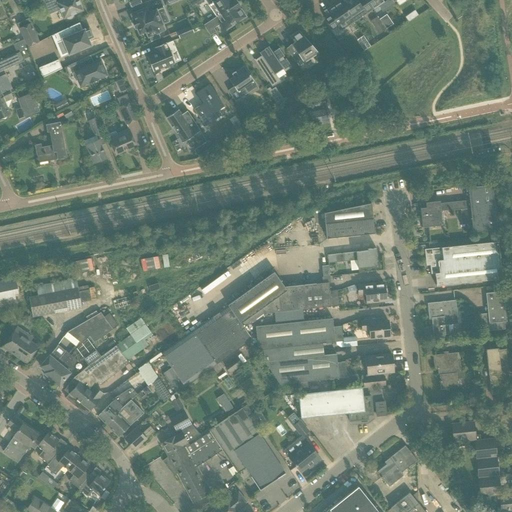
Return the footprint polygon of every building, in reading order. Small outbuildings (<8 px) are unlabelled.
[(44,0),(49,14),(60,9),(64,18),(65,18),(66,18),(67,19),(68,19),(69,19),(70,19),(71,19),(72,19),(72,18),(73,17),(73,16),(73,15),(73,14),(82,10),(77,0),(44,0)] [(211,0),(212,2),(208,5),(216,17),(237,3),(235,0),(211,0)] [(341,0),(340,1),(354,22),(371,11),(364,0),(359,0),(358,1),(357,0),(341,0)] [(364,0),(371,11),(373,9),(378,6),(379,6),(384,2),(382,0),(364,0)] [(394,2),(392,0),(387,0),(379,6),(382,10),(394,2)] [(354,22),(340,1),(329,8),(330,9),(327,10),(326,10),(327,11),(325,12),(328,16),(324,19),(332,30),(337,26),(341,31),(354,22)] [(216,17),(203,25),(203,26),(210,36),(216,32),(214,28),(220,24),(223,22),(227,28),(227,29),(245,17),(240,9),(241,9),(237,3),(216,17)] [(146,9),(131,15),(134,21),(132,22),(135,29),(137,28),(140,34),(146,31),(148,37),(151,42),(160,38),(158,33),(159,33),(158,32),(164,30),(162,25),(156,10),(148,14),(146,9)] [(415,10),(410,14),(413,18),(418,15),(415,10)] [(380,20),(386,28),(392,24),(386,16),(380,20)] [(376,17),(370,21),(375,27),(381,23),(376,17)] [(28,18),(17,24),(24,39),(28,47),(39,42),(28,18)] [(79,23),(52,35),(55,43),(63,40),(69,55),(91,45),(88,39),(93,37),(89,28),(82,30),(79,23)] [(191,26),(176,32),(179,39),(194,33),(191,26)] [(294,42),(286,48),(295,62),(300,59),(303,63),(318,53),(298,30),(290,36),(294,42)] [(156,53),(147,57),(153,72),(175,63),(171,53),(176,51),(177,51),(172,41),(166,43),(154,48),(156,53)] [(261,56),(255,60),(254,59),(272,87),(274,85),(280,81),(274,74),(282,68),(284,72),(291,67),(286,59),(285,59),(284,60),(282,57),(283,56),(283,57),(284,56),(279,48),(278,49),(272,52),(268,46),(268,47),(267,48),(266,48),(266,49),(264,50),(264,49),(264,50),(260,53),(260,52),(259,53),(261,56)] [(20,52),(5,59),(9,67),(23,61),(20,52)] [(90,56),(69,66),(71,73),(74,72),(80,86),(89,83),(98,79),(107,75),(103,66),(100,60),(98,61),(93,63),(90,57),(90,56)] [(58,60),(38,68),(43,77),(62,68),(58,60)] [(234,87),(228,90),(235,101),(247,93),(243,87),(253,80),(245,68),(244,66),(236,71),(235,72),(235,71),(232,74),(231,74),(233,76),(229,79),(234,87)] [(0,97),(10,93),(10,94),(14,92),(13,91),(11,87),(8,81),(5,74),(0,76),(0,97)] [(120,93),(126,90),(121,79),(115,82),(120,93)] [(202,103),(193,109),(205,127),(215,120),(211,114),(218,110),(223,106),(219,100),(209,84),(196,93),(202,103)] [(275,87),(271,90),(269,87),(267,89),(277,105),(284,100),(275,87)] [(297,102),(309,94),(305,89),(294,97),(297,102)] [(10,93),(0,97),(0,119),(10,115),(5,102),(13,98),(10,94),(10,93)] [(130,103),(127,95),(118,99),(121,107),(120,107),(127,124),(138,119),(131,102),(130,103)] [(312,126),(329,122),(327,112),(323,96),(313,98),(316,109),(308,111),(310,117),(306,118),(306,119),(307,125),(308,126),(312,125),(312,126)] [(29,98),(18,102),(19,102),(21,108),(24,117),(25,118),(31,116),(37,114),(40,112),(36,102),(35,102),(31,104),(29,98)] [(61,102),(55,105),(58,111),(64,108),(61,102)] [(265,117),(272,112),(266,103),(259,107),(265,117)] [(359,104),(340,107),(342,116),(361,113),(361,111),(363,111),(362,105),(359,106),(359,104)] [(65,118),(72,115),(69,108),(62,112),(65,118)] [(86,121),(88,121),(95,118),(91,108),(82,112),(86,121)] [(178,110),(166,118),(172,126),(172,127),(176,134),(177,134),(182,142),(183,143),(195,135),(196,134),(200,131),(187,111),(186,111),(181,115),(178,110)] [(95,118),(88,121),(93,133),(94,136),(102,133),(101,130),(96,117),(95,118)] [(66,158),(60,122),(45,125),(47,132),(49,132),(51,146),(41,148),(40,144),(34,145),(38,163),(66,158)] [(115,131),(107,135),(109,138),(108,138),(111,145),(115,154),(136,146),(132,137),(129,129),(116,135),(115,131)] [(93,164),(107,158),(99,140),(86,145),(93,164)] [(207,141),(203,144),(207,150),(211,147),(207,141)] [(497,230),(492,185),(468,187),(469,200),(439,203),(439,201),(425,202),(426,207),(420,208),(422,227),(442,225),(440,211),(470,208),(473,232),(497,230)] [(326,239),(364,234),(374,233),(371,203),(324,213),(325,223),(326,239)] [(498,242),(424,249),(426,262),(429,262),(431,274),(435,274),(436,286),(493,280),(502,279),(501,272),(498,242)] [(377,266),(375,256),(377,256),(376,248),(367,249),(368,250),(327,255),(328,263),(357,260),(358,268),(377,266)] [(323,277),(330,276),(329,265),(321,266),(323,277)] [(274,272),(236,299),(252,321),(263,313),(274,312),(321,307),(320,292),(319,283),(303,285),(284,287),(274,272)] [(14,295),(18,294),(15,278),(0,281),(0,282),(0,281),(0,301),(4,301),(5,303),(16,300),(14,295)] [(79,292),(78,288),(76,279),(36,286),(37,296),(29,297),(32,317),(82,307),(81,303),(91,301),(89,290),(79,292)] [(322,283),(319,283),(320,292),(329,291),(329,283),(328,282),(322,283)] [(159,289),(157,283),(148,286),(149,292),(159,289)] [(376,286),(376,283),(357,285),(358,294),(365,294),(366,303),(369,302),(370,308),(378,307),(377,301),(386,300),(384,285),(376,286)] [(329,291),(320,292),(321,307),(331,306),(330,297),(338,296),(337,290),(329,291)] [(503,291),(486,293),(485,293),(487,313),(480,314),(482,332),(505,329),(507,329),(506,321),(503,291)] [(339,305),(338,296),(330,297),(331,306),(339,305)] [(229,306),(228,306),(243,327),(252,321),(236,299),(228,305),(229,306)] [(458,324),(455,300),(427,303),(429,319),(431,319),(433,336),(445,335),(444,326),(448,326),(448,325),(458,324)] [(176,392),(231,353),(225,344),(227,342),(221,333),(230,327),(236,336),(237,336),(244,345),(252,339),(243,327),(228,306),(161,353),(171,368),(163,373),(176,392)] [(100,312),(70,330),(83,341),(89,336),(94,343),(97,341),(99,344),(102,341),(100,338),(118,325),(109,313),(104,317),(100,312)] [(333,327),(332,318),(322,320),(255,327),(258,350),(333,342),(343,341),(344,347),(357,346),(356,336),(342,337),(341,326),(333,327)] [(380,321),(379,319),(361,321),(362,330),(369,330),(370,338),(390,336),(388,320),(380,321)] [(225,344),(231,353),(244,345),(237,336),(236,336),(230,327),(221,333),(227,342),(225,344)] [(16,328),(3,346),(27,363),(38,347),(30,341),(32,339),(16,328)] [(75,386),(69,394),(79,402),(75,407),(85,415),(86,415),(90,410),(96,403),(99,399),(103,394),(94,386),(90,391),(88,390),(98,382),(100,386),(129,363),(127,360),(141,349),(130,335),(116,345),(74,377),(70,382),(75,386)] [(49,356),(40,366),(46,371),(44,373),(51,379),(71,356),(70,355),(76,347),(78,345),(81,343),(79,341),(75,346),(69,354),(65,351),(62,355),(55,349),(49,356)] [(322,344),(258,350),(265,362),(279,384),(298,382),(299,394),(307,393),(306,381),(307,381),(330,379),(347,377),(345,362),(337,362),(336,354),(324,355),(323,355),(322,344)] [(498,350),(498,348),(485,349),(488,375),(489,375),(491,395),(510,393),(506,349),(498,350)] [(461,372),(458,352),(433,355),(434,370),(438,369),(441,389),(456,388),(455,379),(464,378),(464,372),(461,372)] [(381,376),(380,373),(393,372),(391,354),(366,357),(368,378),(363,378),(364,387),(385,385),(384,376),(381,376)] [(59,386),(66,378),(70,373),(68,371),(77,361),(71,356),(51,379),(59,386)] [(230,373),(243,363),(238,356),(225,366),(230,373)] [(79,364),(83,368),(88,364),(84,359),(79,364)] [(156,379),(158,377),(148,362),(138,369),(139,371),(138,372),(147,384),(156,378),(156,379)] [(218,371),(223,367),(220,363),(215,366),(218,371)] [(159,378),(152,383),(164,402),(171,397),(159,378)] [(105,409),(98,416),(106,424),(117,414),(117,413),(121,409),(123,406),(130,400),(131,400),(130,399),(132,398),(137,394),(132,389),(132,388),(131,388),(130,388),(129,388),(113,398),(114,399),(105,409)] [(362,388),(318,392),(307,393),(299,394),(298,394),(301,418),(348,413),(349,421),(368,420),(367,415),(373,415),(371,396),(363,397),(362,388)] [(175,409),(182,405),(178,399),(172,402),(175,409)] [(228,401),(221,405),(226,412),(232,408),(228,401)] [(386,415),(384,402),(375,403),(377,416),(386,415)] [(285,473),(279,465),(259,434),(248,417),(252,414),(246,405),(209,429),(222,450),(233,466),(237,473),(245,468),(260,490),(285,473)] [(117,414),(106,424),(118,437),(129,426),(143,413),(139,408),(132,414),(123,406),(121,409),(117,413),(117,414)] [(262,406),(257,409),(260,415),(266,412),(262,406)] [(175,436),(161,444),(166,454),(195,438),(188,426),(191,424),(192,423),(185,411),(169,420),(175,429),(177,435),(175,436)] [(302,437),(308,432),(300,421),(299,421),(293,413),(287,418),(302,437)] [(22,424),(12,417),(7,424),(17,431),(14,436),(8,444),(23,455),(29,446),(31,443),(34,439),(37,435),(22,424)] [(454,443),(474,441),(475,440),(474,435),(473,421),(451,423),(454,443)] [(142,443),(155,432),(150,427),(142,434),(136,428),(132,432),(124,438),(134,450),(142,443)] [(222,450),(209,429),(195,438),(166,454),(171,463),(167,466),(166,465),(170,471),(171,471),(170,470),(173,467),(193,503),(211,493),(206,484),(197,466),(208,460),(211,461),(211,457),(222,450)] [(48,464),(59,451),(54,447),(59,440),(48,432),(37,446),(43,450),(38,456),(48,464)] [(480,439),(480,435),(474,435),(475,440),(474,441),(478,478),(498,476),(494,438),(480,439)] [(31,443),(29,446),(34,449),(39,442),(34,439),(31,443)] [(308,469),(313,465),(320,459),(307,442),(288,457),(301,472),(307,467),(308,469)] [(389,487),(397,481),(403,475),(401,473),(409,466),(417,460),(405,446),(389,458),(384,462),(386,464),(377,471),(389,487)] [(79,457),(69,449),(64,455),(59,451),(48,464),(45,467),(55,475),(62,466),(68,470),(79,457)] [(78,488),(89,475),(84,471),(89,465),(79,457),(68,470),(73,475),(69,481),(78,488)] [(42,473),(37,478),(42,482),(47,477),(48,475),(43,471),(42,473)] [(109,481),(99,473),(94,479),(89,475),(78,488),(88,496),(93,490),(98,495),(109,481)] [(511,511),(511,493),(500,494),(498,476),(478,478),(480,497),(494,496),(495,501),(500,500),(501,511),(511,511)] [(378,511),(369,500),(358,486),(326,511),(378,511)] [(246,502),(240,494),(238,492),(230,499),(229,497),(215,508),(210,511),(241,511),(238,508),(246,502)] [(424,511),(418,504),(409,493),(390,508),(394,511),(424,511)] [(27,511),(58,511),(34,497),(25,511),(27,511)] [(84,511),(86,510),(69,499),(62,510),(65,511),(84,511)]
